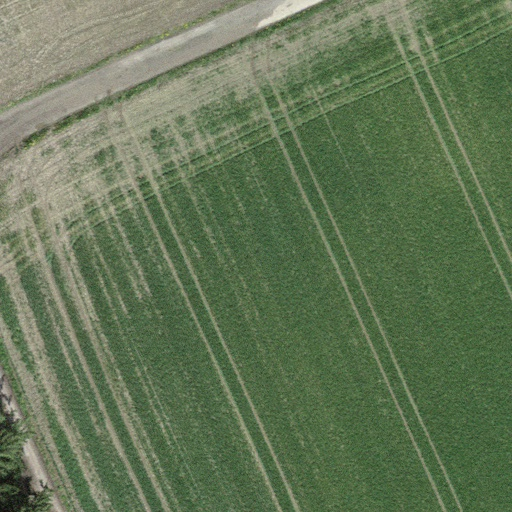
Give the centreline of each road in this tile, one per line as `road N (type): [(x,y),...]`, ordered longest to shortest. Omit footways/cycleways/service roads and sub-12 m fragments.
road 1 (track): [(0,130),(287,0)]
road 2 (track): [(48,511),(0,402)]
